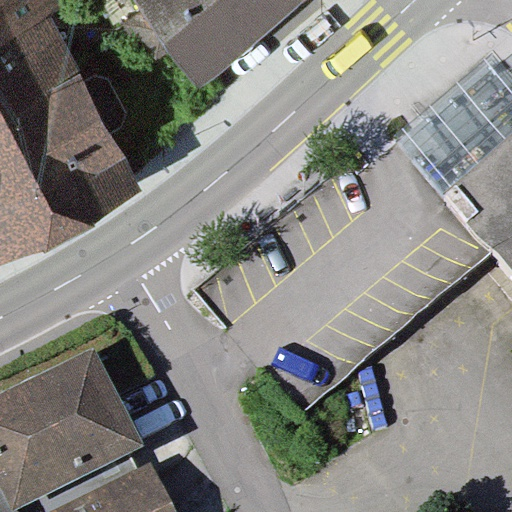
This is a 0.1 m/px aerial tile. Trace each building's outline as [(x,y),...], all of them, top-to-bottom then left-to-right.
[(0,0),(0,233),(8,247),(160,167),(70,0),(0,0)] [(296,0),(166,0),(217,70),(296,0)] [(511,54),(411,138),(511,259),(511,54)] [(110,356),(0,411),(0,456),(2,459),(28,511),(41,511),(159,453),(110,356)] [(28,511),(2,459),(0,460),(0,511),(28,511)] [(83,511),(182,511),(167,476),(83,511)]
